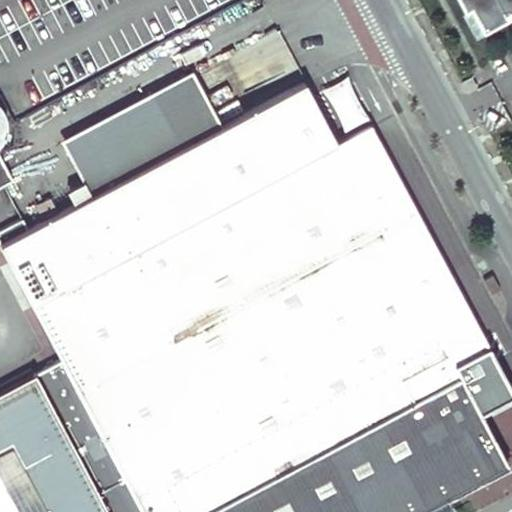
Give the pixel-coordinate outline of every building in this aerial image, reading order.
[(511,0),(461,0),(467,11),(472,8),(485,31),(511,16),(511,0)] [(485,31),(472,8),(467,11),(464,12),(476,36),(485,31)] [(346,75),(321,90),(342,131),(368,119),(346,75)] [(219,131),(190,76),(59,146),(88,201),(219,131)] [(0,511),(424,511),(430,509),(443,504),(466,492),(504,472),(472,411),(510,391),(479,332),(403,188),(369,123),(331,143),(302,87),(219,131),(88,201),(25,234),(0,247),(0,255),(60,368),(33,383),(0,400),(0,511)] [(0,190),(11,185),(0,164),(0,190)] [(0,247),(25,234),(20,223),(0,233),(0,247)] [(499,288),(492,275),(484,279),(491,292),(499,288)]
